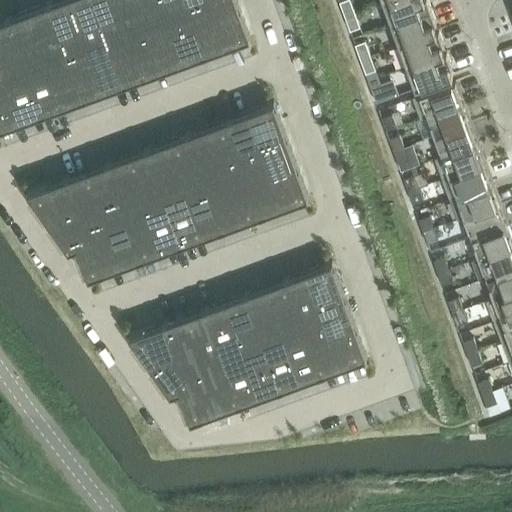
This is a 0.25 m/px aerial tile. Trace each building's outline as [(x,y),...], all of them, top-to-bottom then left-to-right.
[(52,0),(0,19),(0,128),(247,38),(251,36),(238,0),(52,0)] [(351,0),(341,0),(340,0),(346,15),(355,12),(351,0)] [(387,0),(385,1),(393,22),(432,8),(429,0),(387,0)] [(432,8),(393,22),(400,44),(440,29),(440,28),(438,29),(435,22),(437,21),(432,8)] [(351,29),(361,26),(355,12),(346,15),(351,29)] [(440,29),(400,44),(408,65),(448,51),(448,50),(445,50),(443,43),(445,42),(440,29)] [(366,40),(356,43),(361,58),(371,54),(366,40)] [(450,64),(453,64),(448,51),(408,65),(416,87),(454,74),(450,64)] [(366,72),(376,69),(371,54),(361,58),(366,72)] [(456,80),(413,95),(421,116),(464,101),(456,80)] [(381,83),(372,86),(377,102),(387,98),(381,83)] [(38,186),(28,190),(30,193),(70,249),(78,246),(89,274),(89,277),(97,274),(305,198),(310,196),(309,194),(275,102),(275,100),(270,102),(38,186)] [(421,117),(429,114),(436,134),(471,121),(464,101),(421,116),(421,117)] [(387,129),(397,125),(392,113),(382,116),(387,129)] [(471,121),(436,134),(443,154),(478,141),(471,121)] [(400,133),(390,137),(394,149),(404,146),(400,133)] [(443,154),(436,157),(443,177),(486,162),(478,141),(443,154)] [(399,162),(409,158),(404,146),(394,149),(399,162)] [(486,162),(443,177),(451,198),(493,182),(486,162)] [(414,174),(405,177),(409,190),(419,186),(414,174)] [(493,182),(451,198),(458,218),(466,215),(501,202),(493,182)] [(413,202),(423,199),(419,186),(409,190),(413,202)] [(501,202),(466,215),(473,235),(508,223),(501,202)] [(429,215),(419,218),(424,230),(434,227),(429,215)] [(511,233),(508,223),(473,235),(480,256),(511,244),(511,233)] [(428,243),(438,239),(434,227),(424,230),(428,243)] [(472,259),(480,279),(488,276),(511,267),(511,244),(480,256),(472,259)] [(444,255),(434,259),(439,271),(448,267),(444,255)] [(141,330),(130,334),(132,336),(172,393),(180,390),(190,417),(191,420),(199,417),(241,402),(363,358),(368,356),(367,354),(334,262),(333,260),(328,262),(141,330)] [(443,283),(453,280),(448,267),(439,271),(443,283)] [(495,296),(487,298),(487,299),(511,290),(511,267),(488,276),(495,296)] [(511,290),(487,299),(495,319),(511,313),(511,290)] [(459,296),(449,299),(453,312),(463,308),(459,296)] [(458,324),(468,320),(463,308),(453,312),(458,324)] [(511,313),(495,319),(502,340),(511,336),(511,313)] [(473,336),(464,340),(468,352),(478,349),(473,336)] [(510,360),(511,359),(511,336),(502,340),(510,360)] [(473,364),(482,361),(478,349),(468,352),(473,364)] [(488,377),(479,381),(483,393),(493,389),(488,377)] [(487,405),(497,402),(493,389),(483,393),(487,405)]
